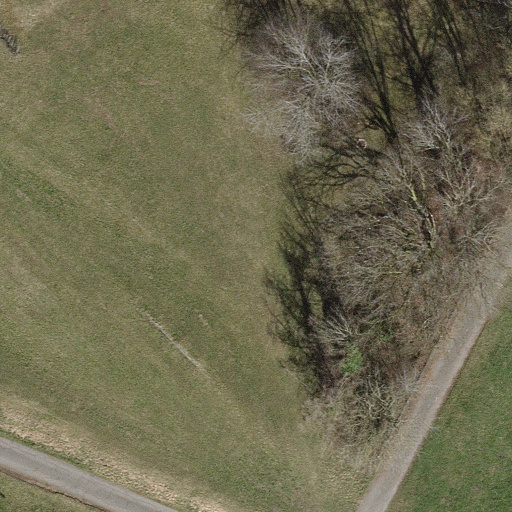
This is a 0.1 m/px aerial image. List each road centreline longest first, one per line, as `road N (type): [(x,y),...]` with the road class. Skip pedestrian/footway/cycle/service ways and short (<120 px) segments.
road 1 (track): [(378,511),(511,258)]
road 2 (track): [(0,450),(144,511)]
